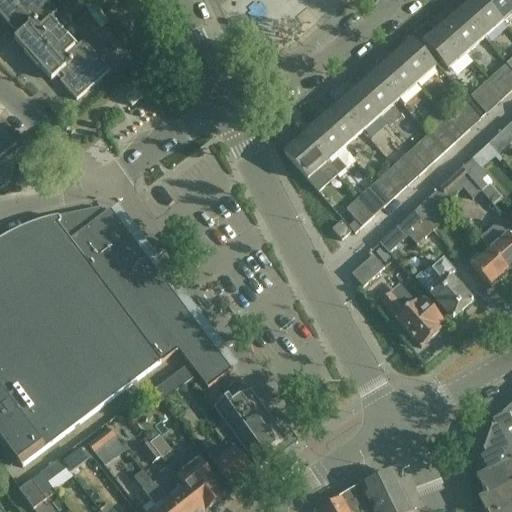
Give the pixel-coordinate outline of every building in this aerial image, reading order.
[(44,0),(12,0),(0,11),(0,17),(13,32),(18,28),(23,33),(14,41),(26,55),(32,62),(62,35),(48,21),(57,13),(44,0)] [(0,0),(0,11),(12,0),(0,0)] [(502,25),(480,0),(476,0),(460,14),(485,41),(502,25)] [(511,17),(511,0),(480,0),(502,25),(511,17)] [(91,17),(101,31),(109,25),(98,12),(91,17)] [(485,41),(460,14),(443,29),(467,57),(485,41)] [(467,57),(443,29),(425,45),(422,42),(421,43),(448,74),(467,57)] [(62,35),(32,62),(39,69),(51,83),(60,75),(64,80),(60,84),(76,102),(110,72),(83,43),(75,50),(62,35)] [(410,45),(393,60),(417,87),(436,71),(422,56),(409,41),(408,42),(410,45)] [(417,87),(393,60),(375,76),(399,103),(417,87)] [(511,93),(511,72),(506,66),(489,82),(505,100),(511,93)] [(399,103),(375,76),(357,92),(381,119),(399,103)] [(505,100),(489,82),(470,99),(486,117),(505,100)] [(381,119),(357,92),(338,108),(362,135),(381,119)] [(464,105),(447,121),(463,139),(480,122),(464,105)] [(362,135),(338,108),(320,124),(344,151),(362,135)] [(463,139),(447,121),(429,137),(445,155),(463,139)] [(344,151),(320,124),(303,139),(337,179),(345,171),(335,159),(344,151)] [(0,188),(5,187),(10,181),(12,172),(9,165),(25,153),(21,147),(19,149),(0,132),(0,188)] [(445,155),(429,137),(411,153),(427,171),(445,155)] [(337,179),(303,139),(284,156),(318,195),(337,179)] [(427,171),(411,153),(393,170),(409,188),(427,171)] [(492,185),(472,163),(461,173),(480,194),(479,194),(481,195),(492,185)] [(409,188),(393,170),(375,186),(391,204),(409,188)] [(480,194),(461,173),(439,193),(448,203),(462,190),(472,201),(479,194),(480,194)] [(391,204),(375,186),(358,202),(374,220),(391,204)] [(448,203),(439,193),(417,212),(435,232),(445,223),(436,214),(448,203)] [(374,220),(358,202),(346,212),(339,219),(355,237),(374,220)] [(100,211),(58,220),(43,223),(35,226),(20,232),(5,239),(0,242),(0,440),(22,470),(178,352),(208,391),(233,373),(226,364),(191,318),(188,321),(179,309),(183,306),(111,212),(104,217),(100,211)] [(435,232),(417,212),(408,220),(427,240),(435,232)] [(427,240),(408,220),(400,228),(418,248),(427,240)] [(342,243),(350,236),(341,225),(332,232),(342,243)] [(499,245),(490,253),(508,274),(511,270),(511,242),(504,234),(495,241),(499,245)] [(508,274),(490,253),(479,262),(476,258),(468,265),(490,290),(508,274)] [(384,271),(373,258),(351,278),(363,290),(384,271)] [(417,282),(440,308),(453,322),(455,321),(464,319),(466,311),(472,305),(450,280),(454,276),(443,264),(432,274),(429,271),(417,282)] [(405,314),(390,296),(380,305),(421,351),(440,334),(437,330),(444,325),(424,303),(423,303),(426,307),(420,311),(415,305),(405,314)] [(154,393),(162,405),(193,381),(185,370),(154,393)] [(228,400),(213,410),(258,472),(272,462),(268,456),(286,443),(250,393),(232,406),(228,400)] [(480,461),(488,475),(488,476),(511,464),(511,411),(506,417),(507,417),(495,425),(494,424),(492,425),(495,430),(491,431),(483,454),(483,455),(484,459),(480,461)] [(108,432),(87,448),(95,457),(115,440),(108,432)] [(152,446),(163,460),(171,453),(160,439),(152,446)] [(199,450),(235,495),(243,488),(243,487),(244,486),(247,486),(252,482),(253,479),(254,479),(254,480),(255,479),(233,450),(221,459),(209,443),(199,450)] [(141,450),(152,466),(160,460),(149,444),(141,450)] [(59,462),(40,476),(48,486),(67,472),(59,462)] [(169,470),(202,511),(210,511),(213,510),(217,510),(221,506),(222,503),(225,501),(212,485),(215,483),(199,462),(185,473),(178,464),(179,464),(178,463),(169,470)] [(482,489),(487,499),(511,486),(511,464),(488,476),(488,475),(481,479),(483,483),(482,489)] [(174,496),(166,503),(165,503),(171,511),(202,511),(169,470),(159,477),(174,496)] [(171,511),(165,503),(166,503),(143,474),(134,481),(157,510),(154,511),(171,511)] [(411,511),(394,477),(388,475),(360,489),(319,511),(411,511)] [(48,486),(40,476),(19,492),(33,511),(56,495),(48,486)] [(484,511),(508,511),(511,510),(511,486),(487,499),(483,500),(486,505),(484,511)]
